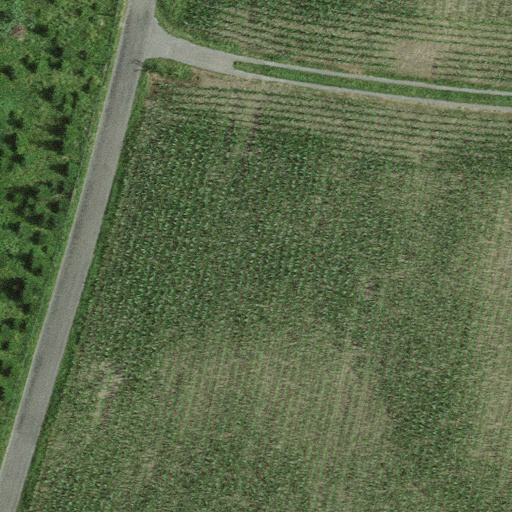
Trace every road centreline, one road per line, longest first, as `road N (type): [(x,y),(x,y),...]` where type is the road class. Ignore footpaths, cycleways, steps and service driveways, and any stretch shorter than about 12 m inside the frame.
road 1 (track): [(142,0),(0,504)]
road 2 (track): [(511,98),(245,65),(137,34)]
